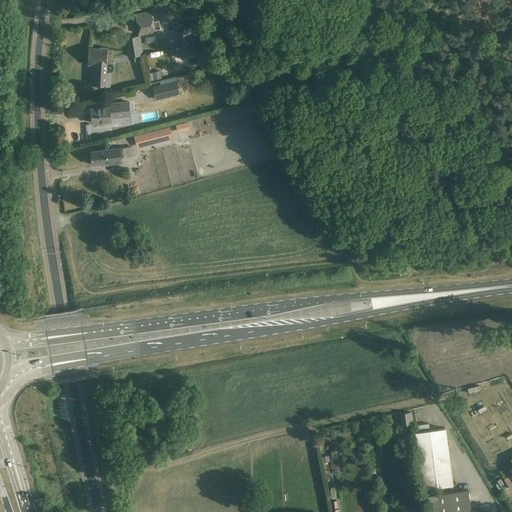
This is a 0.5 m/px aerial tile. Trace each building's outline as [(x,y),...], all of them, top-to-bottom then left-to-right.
[(135,14),(138,33),(161,29),(159,21),(154,22),(152,11),(135,14)] [(173,55),(183,54),(195,52),(193,39),(197,38),(195,29),(191,30),(190,29),(182,30),(183,32),(175,33),(177,45),(176,45),(177,47),(172,48),(173,55)] [(139,36),(126,38),(129,56),(142,54),(139,36)] [(113,63),(114,59),(114,49),(108,49),(108,48),(101,48),(100,49),(90,49),(89,64),(96,64),(95,74),(92,74),(92,84),(104,85),(104,86),(109,87),(110,73),(105,73),(106,62),(113,63)] [(224,77),(238,73),(236,66),(232,67),(222,69),(224,77)] [(160,71),(151,72),(153,80),(161,78),(160,71)] [(177,81),(153,87),(157,100),(180,94),(177,81)] [(278,84),(270,87),(272,93),(280,91),(278,84)] [(92,123),(102,122),(110,121),(110,117),(130,115),(129,102),(119,103),(109,104),(109,107),(91,109),(92,123)] [(172,118),(174,127),(187,123),(185,115),(172,118)] [(170,126),(134,135),(136,145),(172,136),(170,126)] [(106,150),(100,150),(90,152),(92,164),(101,163),(101,165),(108,165),(108,164),(121,162),(121,158),(128,157),(127,147),(106,150)] [(477,409),(484,406),(481,400),(474,403),(477,409)] [(408,407),(390,407),(390,418),(408,418),(408,407)] [(384,428),(376,439),(381,443),(389,431),(384,428)] [(471,511),(468,490),(444,493),(443,487),(451,486),(443,428),(412,432),(420,490),(439,488),(440,494),(429,496),(430,511),(471,511)] [(330,473),(328,461),(330,461),(329,455),(324,456),(322,444),(319,445),(322,462),(324,462),(326,474),(329,486),(330,486),(332,497),(335,496),(335,493),(334,485),(333,478),(330,473)] [(500,485),(510,480),(505,469),(495,473),(500,485)]
